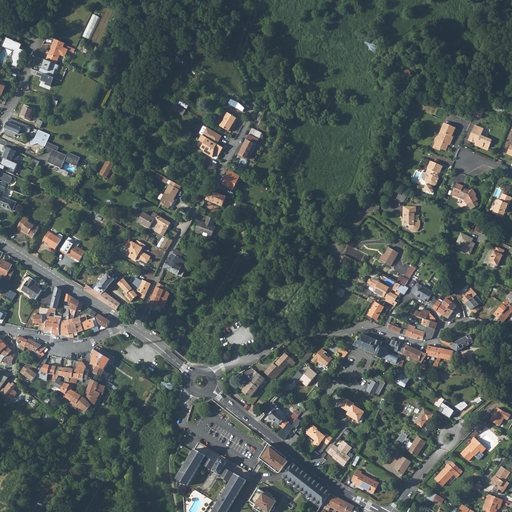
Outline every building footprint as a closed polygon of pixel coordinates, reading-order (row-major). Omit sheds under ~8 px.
[(83,36),(91,39),(101,17),(93,13),(83,36)] [(14,60),(19,62),(24,49),(20,48),(22,44),(6,37),(2,46),(8,46),(16,49),(13,56),(12,57),(13,60),(14,60)] [(64,44),(54,40),(51,46),(52,47),(49,55),(48,54),(45,60),(47,61),(55,64),(59,55),(64,57),(67,50),(62,48),(64,44)] [(67,50),(74,53),(75,49),(64,44),(62,48),(67,50)] [(8,46),(2,46),(12,51),(10,56),(12,57),(13,56),(16,49),(8,46)] [(37,58),(33,70),(34,71),(30,82),(36,83),(39,75),(42,76),(43,71),(42,71),(43,67),(43,66),(42,66),(44,60),(42,59),(38,58),(37,58)] [(47,61),(44,67),(54,70),(56,65),(55,64),(47,61)] [(175,103),(186,110),(188,105),(177,99),(175,103)] [(232,99),(230,103),(242,110),(245,106),(232,99)] [(170,108),(192,121),(195,116),(186,110),(175,103),(174,103),(170,108)] [(24,105),(20,117),(30,121),(35,109),(24,105)] [(477,106),(473,115),(480,118),(484,109),(477,106)] [(221,126),(229,132),(237,120),(228,115),(221,126)] [(42,132),(9,118),(5,129),(18,134),(19,133),(21,128),(40,136),(42,132)] [(35,126),(40,128),(43,120),(42,120),(41,121),(38,120),(36,123),(35,122),(33,125),(35,125),(35,126)] [(440,136),(436,146),(441,148),(446,151),(449,144),(450,142),(451,142),(454,137),(452,137),(456,128),(444,123),(441,132),(442,132),(440,136)] [(484,129),(475,125),(469,141),(477,144),(479,147),(481,148),(483,147),(489,149),(493,140),(481,135),(484,129)] [(204,136),(219,145),(224,137),(209,129),(204,136)] [(252,129),(238,155),(243,158),(244,157),(248,159),(262,134),(252,129)] [(204,136),(202,135),(199,140),(204,143),(203,145),(220,155),(221,152),(223,148),(219,145),(204,136)] [(59,147),(48,143),(45,150),(51,153),(47,162),(61,168),(64,161),(76,167),(80,158),(68,152),(67,156),(57,151),(59,147)] [(220,155),(203,145),(201,148),(205,150),(206,153),(214,158),(214,153),(216,153),(216,155),(219,156),(220,155)] [(17,152),(4,146),(3,149),(6,151),(5,153),(4,152),(2,157),(5,158),(17,164),(20,157),(16,155),(17,152)] [(17,164),(5,158),(3,163),(0,161),(0,168),(3,170),(5,167),(9,169),(8,172),(13,175),(18,164),(17,164)] [(218,166),(208,160),(206,164),(216,169),(218,166)] [(113,165),(106,161),(98,175),(105,178),(113,165)] [(436,185),(439,178),(438,175),(438,173),(440,173),(443,166),(431,161),(426,173),(427,174),(425,180),(427,184),(424,191),(433,195),(434,192),(432,186),(436,185)] [(0,179),(10,183),(13,177),(0,171),(0,179)] [(233,189),(240,176),(229,171),(223,184),(233,189)] [(171,207),(173,208),(176,202),(176,201),(184,186),(174,181),(165,197),(162,195),(160,200),(163,201),(161,205),(170,210),(171,207)] [(457,183),(452,193),(456,195),(455,197),(464,201),(467,205),(472,202),(473,203),(478,200),(475,196),(476,195),(472,189),(469,191),(463,189),(464,186),(457,183)] [(4,191),(0,189),(0,205),(1,204),(15,210),(17,203),(3,197),(6,192),(4,191)] [(205,200),(222,207),(226,196),(212,190),(205,200)] [(400,192),(397,198),(406,202),(408,196),(400,192)] [(503,217),(505,212),(508,204),(509,204),(511,198),(511,197),(503,194),(500,200),(499,200),(493,213),(503,217)] [(408,224),(409,227),(411,229),(415,229),(418,227),(419,224),(419,219),(414,219),(414,212),(415,212),(416,205),(403,205),(403,216),(404,216),(404,224),(408,224)] [(170,224),(157,215),(155,219),(151,216),(143,212),(138,221),(149,228),(154,221),(162,226),(158,233),(163,225),(168,228),(170,224)] [(21,231),(22,229),(33,237),(39,227),(35,224),(34,226),(27,221),(28,220),(29,219),(24,216),(16,227),(21,231)] [(215,219),(208,217),(205,223),(199,221),(195,231),(203,234),(203,235),(206,236),(207,235),(212,237),(214,230),(210,229),(214,220),(215,220),(215,219)] [(170,236),(165,233),(168,228),(163,225),(158,233),(163,236),(157,246),(160,248),(161,246),(167,250),(167,249),(177,233),(172,230),(170,234),(171,235),(170,236)] [(21,231),(31,238),(33,237),(22,229),(21,231)] [(150,236),(138,229),(135,234),(147,241),(149,238),(150,236)] [(46,231),(41,240),(49,244),(49,246),(53,248),(59,238),(46,231)] [(461,233),(457,242),(463,245),(460,251),(470,255),(475,244),(472,242),(473,239),(461,233)] [(137,257),(147,262),(151,256),(142,251),(146,245),(138,240),(136,243),(129,239),(126,245),(129,247),(128,249),(132,252),(130,256),(136,259),(137,257)] [(67,253),(71,256),(79,262),(85,252),(69,242),(62,253),(65,255),(66,255),(67,253)] [(389,247),(381,261),(390,266),(398,253),(389,247)] [(494,251),(489,262),(498,267),(503,255),(505,250),(496,247),(494,251)] [(164,268),(182,277),(186,270),(182,268),(177,265),(182,259),(181,258),(184,253),(175,249),(173,253),(167,259),(163,267),(164,268)] [(344,256),(342,264),(350,265),(351,259),(344,256)] [(2,259),(0,263),(0,275),(9,281),(14,270),(10,267),(12,265),(2,259)] [(182,268),(185,263),(185,261),(182,259),(177,265),(182,268)] [(411,266),(407,273),(411,276),(415,268),(412,266),(411,266)] [(84,288),(83,290),(116,311),(120,304),(103,293),(115,279),(108,274),(101,282),(98,280),(92,288),(87,285),(86,286),(85,285),(83,288),(84,288)] [(28,282),(27,281),(21,290),(36,300),(42,290),(34,285),(36,282),(30,278),(28,282)] [(130,286),(124,278),(118,284),(122,288),(127,295),(125,297),(130,303),(133,301),(133,300),(138,296),(141,293),(142,290),(147,292),(151,284),(137,278),(130,286)] [(370,285),(369,286),(375,289),(373,292),(386,299),(387,299),(389,295),(389,294),(386,293),(389,287),(373,279),(372,279),(371,279),(369,280),(367,282),(368,284),(370,285)] [(394,295),(398,297),(400,293),(400,292),(399,292),(397,290),(399,286),(402,288),(404,286),(395,282),(392,289),(396,292),(394,295)] [(426,304),(429,306),(434,299),(433,298),(430,297),(431,295),(433,293),(428,289),(421,285),(421,286),(418,284),(416,285),(412,291),(412,293),(415,295),(421,298),(427,302),(426,304)] [(469,285),(461,292),(463,294),(471,288),(469,285)] [(53,312),(56,310),(62,290),(56,286),(50,307),(48,312),(53,312)] [(338,286),(335,293),(343,297),(347,290),(338,286)] [(406,291),(402,288),(399,286),(397,290),(399,292),(400,292),(400,293),(404,295),(406,291)] [(471,288),(463,294),(462,295),(464,298),(463,299),(475,313),(480,309),(477,306),(482,302),(476,295),(477,294),(471,288)] [(17,294),(7,289),(3,297),(12,302),(17,294)] [(385,301),(391,304),(392,301),(394,302),(398,297),(394,295),(390,292),(389,294),(389,295),(387,299),(386,299),(385,301)] [(494,314),(498,318),(500,315),(504,311),(511,302),(511,300),(511,292),(507,300),(504,304),(503,304),(494,314)] [(73,298),(70,309),(76,311),(79,301),(73,298)] [(441,304),(437,311),(443,315),(452,302),(450,301),(449,300),(446,298),(441,304)] [(443,315),(449,319),(454,311),(453,310),(456,307),(458,309),(459,308),(457,305),(454,300),(452,302),(443,315)] [(511,300),(511,302),(504,311),(500,315),(498,318),(502,322),(509,315),(508,314),(511,310),(511,300)] [(75,315),(77,315),(78,313),(78,312),(78,311),(81,312),(83,304),(79,301),(76,311),(75,315)] [(437,301),(432,308),(437,311),(441,304),(437,301)] [(384,307),(376,302),(368,315),(376,320),(384,307)] [(416,311),(414,315),(415,315),(417,316),(425,319),(430,313),(430,312),(424,309),(423,309),(421,313),(416,311)] [(110,322),(111,322),(96,313),(94,316),(97,319),(99,323),(100,324),(106,329),(110,323),(110,322)] [(430,313),(425,319),(428,320),(434,322),(435,319),(431,315),(430,313)] [(49,333),(52,334),(54,317),(51,317),(51,316),(49,316),(46,315),(45,323),(39,323),(38,330),(50,331),(49,333)] [(54,317),(52,334),(58,335),(59,324),(61,317),(61,316),(54,315),(54,317)] [(73,320),(77,332),(77,333),(83,331),(80,323),(88,320),(86,316),(86,315),(73,320)] [(83,331),(90,328),(93,327),(94,329),(94,332),(99,331),(96,320),(94,321),(93,319),(88,320),(80,323),(83,331)] [(389,324),(388,329),(390,330),(405,336),(409,325),(405,323),(399,321),(396,319),(394,323),(403,327),(402,330),(389,324)] [(425,319),(423,326),(427,327),(435,330),(437,323),(434,322),(428,320),(425,319)] [(69,321),(70,326),(67,327),(69,337),(74,338),(73,333),(77,332),(73,320),(69,320),(69,321)] [(61,327),(61,336),(62,336),(66,335),(66,337),(69,337),(67,327),(70,326),(69,321),(63,321),(62,324),(61,326),(61,327)] [(409,325),(405,336),(407,337),(407,336),(417,339),(418,337),(423,339),(425,333),(425,332),(427,327),(423,326),(419,324),(417,324),(415,327),(409,325)] [(365,330),(364,330),(360,336),(353,345),(375,355),(375,356),(380,359),(381,357),(384,348),(383,347),(379,346),(379,344),(380,345),(381,342),(366,335),(368,331),(365,330)] [(425,333),(423,339),(427,340),(432,338),(433,335),(425,332),(425,333)] [(455,344),(443,337),(441,341),(442,342),(456,351),(458,352),(461,350),(476,342),(471,334),(469,335),(457,342),(456,343),(455,344)] [(25,347),(25,346),(28,341),(21,337),(18,337),(16,342),(17,345),(20,346),(19,349),(23,351),(25,347)] [(46,348),(35,342),(29,339),(28,341),(25,346),(25,347),(35,351),(36,349),(39,354),(40,353),(41,355),(43,353),(42,352),(46,348)] [(0,341),(0,352),(0,353),(7,347),(8,345),(5,342),(4,343),(1,340),(1,341),(0,341)] [(388,347),(388,348),(403,354),(406,346),(391,340),(388,347)] [(388,347),(384,345),(383,347),(384,348),(381,357),(395,364),(398,365),(398,364),(400,359),(401,358),(398,357),(387,351),(388,348),(388,347)] [(406,346),(403,354),(421,362),(422,362),(424,357),(425,358),(426,355),(428,348),(423,351),(422,353),(406,345),(406,346)] [(428,348),(426,355),(438,358),(440,349),(428,346),(428,348)] [(0,361),(1,360),(6,363),(11,365),(11,364),(11,362),(12,360),(15,354),(15,353),(11,350),(7,347),(0,353),(0,352),(0,361)] [(342,360),(348,353),(341,347),(337,352),(341,355),(339,357),(342,360)] [(328,354),(322,348),(311,360),(315,364),(317,361),(320,364),(323,364),(327,367),(330,364),(332,365),(335,361),(330,357),(329,358),(327,356),(328,354)] [(35,351),(35,352),(38,354),(38,355),(40,358),(44,354),(43,353),(41,355),(40,353),(39,354),(36,349),(35,351)] [(438,358),(435,363),(438,365),(441,358),(452,360),(454,352),(440,349),(438,358)] [(90,364),(96,365),(103,369),(109,360),(98,354),(92,350),(91,355),(92,356),(90,364)] [(300,360),(304,363),(313,353),(309,350),(300,360)] [(273,364),(272,363),(267,369),(276,377),(288,362),(291,364),(294,360),(283,352),(273,364)] [(36,377),(38,374),(32,370),(34,366),(28,363),(21,372),(33,381),(36,377)] [(77,370),(73,369),(72,377),(71,382),(73,383),(76,383),(77,378),(83,379),(85,371),(80,370),(81,364),(79,363),(79,365),(77,365),(77,370)] [(54,375),(52,381),(55,382),(57,380),(58,376),(58,374),(60,367),(44,364),(44,365),(38,374),(36,377),(48,380),(48,374),(54,375)] [(94,368),(93,373),(101,376),(102,377),(103,375),(102,375),(104,371),(104,370),(103,369),(96,365),(95,366),(94,368)] [(60,367),(58,374),(72,377),(73,369),(65,368),(60,367)] [(276,377),(267,369),(264,373),(273,380),(276,377)] [(310,369),(300,381),(307,387),(317,375),(310,369)] [(396,369),(394,375),(398,376),(399,377),(401,373),(403,370),(401,369),(400,371),(396,369)] [(436,376),(439,377),(441,378),(441,377),(447,380),(448,377),(447,376),(443,374),(443,373),(442,373),(438,372),(436,376)] [(257,373),(250,382),(258,388),(265,379),(257,373)] [(398,376),(395,382),(404,387),(409,378),(401,373),(399,377),(398,376)] [(0,386),(1,387),(8,377),(3,375),(3,376),(0,383),(0,386)] [(59,377),(59,376),(58,376),(57,380),(55,382),(53,385),(57,387),(56,389),(63,395),(68,387),(70,385),(65,383),(65,384),(61,381),(61,378),(59,377)] [(100,379),(92,376),(91,380),(98,384),(100,379)] [(386,383),(373,376),(371,380),(372,381),(370,385),(367,384),(365,388),(366,389),(365,390),(367,391),(366,392),(374,396),(375,394),(379,396),(386,383)] [(91,380),(89,384),(97,388),(98,384),(91,380)] [(4,392),(7,395),(13,389),(16,386),(12,383),(11,384),(8,381),(1,390),(4,392)] [(105,386),(114,392),(119,395),(122,391),(108,382),(105,386)] [(250,382),(242,393),(250,398),(258,388),(250,382)] [(102,395),(105,386),(103,385),(98,384),(97,388),(95,392),(99,394),(102,395)] [(63,395),(72,401),(70,404),(78,411),(80,408),(86,413),(91,406),(86,400),(86,399),(82,396),(71,389),(68,387),(63,395)] [(88,395),(87,396),(93,405),(99,394),(95,392),(88,388),(86,393),(88,395)] [(13,389),(7,395),(11,399),(12,398),(17,394),(16,392),(13,389)] [(11,399),(7,395),(3,399),(8,404),(12,400),(11,399)] [(349,416),(358,421),(364,412),(353,405),(354,404),(346,399),(341,407),(349,412),(348,413),(349,416)] [(444,400),(437,411),(445,416),(449,419),(453,411),(455,412),(457,409),(460,411),(467,406),(464,401),(463,402),(460,402),(453,406),(449,403),(444,400)] [(274,411),(269,417),(285,428),(289,422),(279,415),(281,412),(277,408),(274,411)] [(424,408),(415,423),(422,427),(426,421),(425,421),(426,419),(429,421),(434,414),(424,408)] [(510,415),(497,408),(490,420),(499,426),(503,418),(507,420),(510,415)] [(476,429),(482,433),(488,424),(482,420),(476,429)] [(285,428),(279,436),(285,440),(295,427),(294,426),(293,425),(289,422),(285,428)] [(328,445),(333,438),(327,433),(325,436),(317,429),(318,429),(314,425),(308,432),(312,435),(311,437),(316,440),(313,443),(318,447),(321,443),(320,442),(322,440),(328,445)] [(417,436),(408,450),(415,455),(420,449),(421,449),(426,442),(417,436)] [(474,455),(479,459),(483,454),(481,452),(485,448),(474,437),(470,441),(472,443),(468,448),(467,447),(460,454),(468,461),(474,455)] [(334,445),(328,452),(340,462),(339,463),(344,466),(349,460),(349,457),(346,455),(352,448),(344,441),(338,448),(334,445)] [(266,447),(260,458),(278,473),(288,461),(285,459),(282,456),(283,455),(275,449),(268,444),(266,447)] [(206,456),(195,449),(193,452),(176,479),(188,486),(201,464),(230,481),(211,511),(227,511),(247,480),(235,473),(235,474),(224,467),(226,463),(219,459),(217,463),(206,456)] [(402,456),(394,468),(404,474),(412,462),(402,456)] [(293,463),(283,477),(321,507),(330,493),(329,492),(321,485),(293,463)] [(452,463),(450,465),(460,475),(462,472),(452,463)] [(460,475),(450,465),(449,464),(435,479),(442,487),(453,475),(457,478),(460,475)] [(494,477),(490,483),(494,486),(496,484),(499,486),(497,488),(502,492),(508,483),(503,480),(509,472),(500,466),(494,476),(494,477)] [(357,470),(351,481),(356,483),(355,484),(374,494),(379,484),(361,474),(362,472),(357,470)] [(276,499),(258,488),(250,501),(256,505),(255,508),(260,511),(270,511),(272,510),(274,506),(277,501),(275,500),(276,499)] [(444,499),(436,494),(432,501),(440,507),(444,499)] [(333,495),(326,505),(337,510),(344,501),(333,495)] [(502,501),(488,495),(482,509),(486,511),(485,511),(495,511),(496,510),(494,510),(496,505),(500,506),(502,501)] [(344,501),(337,510),(340,511),(350,511),(354,506),(344,501)]
